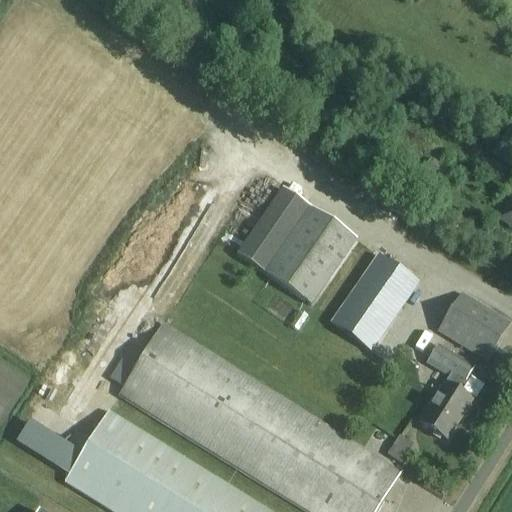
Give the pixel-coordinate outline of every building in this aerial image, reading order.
[(511,147),(500,140),(491,155),(511,168),(511,147)] [(281,195),(238,260),(310,308),(353,243),(281,195)] [(511,229),(511,198),(498,221),(511,229)] [(450,239),(457,227),(437,214),(430,227),(450,239)] [(72,259),(87,268),(96,254),(80,244),(72,259)] [(330,321),(328,324),(372,353),(417,286),(375,258),(330,321)] [(63,279),(76,285),(81,274),(68,268),(63,279)] [(487,364),(510,326),(459,296),(436,334),(487,364)] [(162,327),(119,398),(82,457),(69,478),(65,485),(109,511),(377,511),(401,475),(162,327)] [(463,387),(474,369),(438,346),(427,364),(449,378),(420,425),(446,441),(470,401),(457,392),(461,386),(463,387)] [(344,391),(352,377),(343,371),(334,385),(344,391)] [(15,445),(69,478),(82,457),(29,424),(15,445)]
